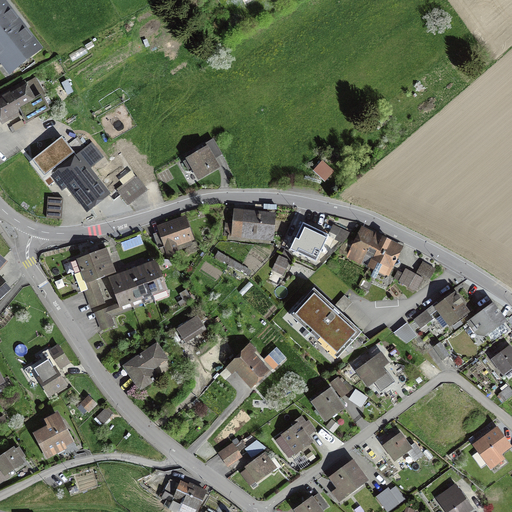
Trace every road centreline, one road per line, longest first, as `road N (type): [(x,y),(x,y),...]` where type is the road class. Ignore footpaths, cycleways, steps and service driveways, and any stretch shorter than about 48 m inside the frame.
road 1 (residential): [(32,228),(93,230),(215,197),(292,200),(358,216),(511,299)]
road 2 (residential): [(511,424),(454,377),(442,378),(260,511)]
road 3 (residential): [(32,228),(31,268),(121,401),(181,461)]
road 4 (residential): [(181,461),(152,466),(109,458),(63,467),(0,498)]
